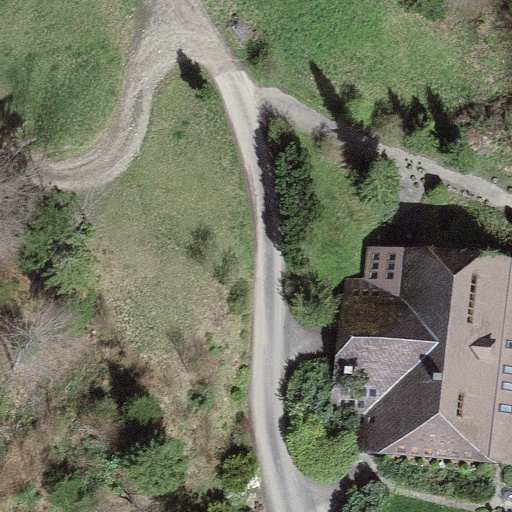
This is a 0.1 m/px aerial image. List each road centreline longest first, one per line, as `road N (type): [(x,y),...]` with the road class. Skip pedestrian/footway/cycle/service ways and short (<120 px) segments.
road 1 (unclassified): [(286,511),(265,376),(262,183),(232,98),(181,0)]
road 2 (track): [(177,0),(112,157),(59,175),(0,164)]
